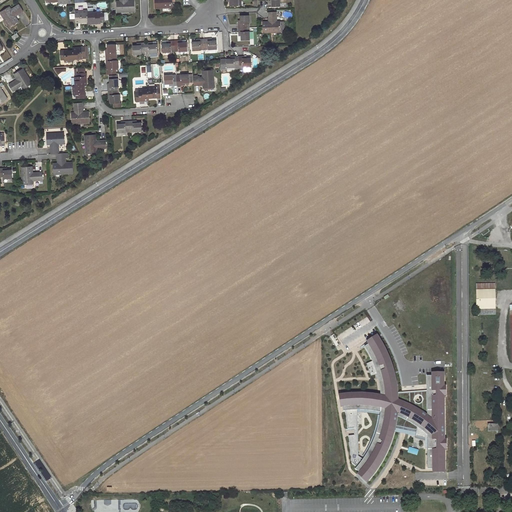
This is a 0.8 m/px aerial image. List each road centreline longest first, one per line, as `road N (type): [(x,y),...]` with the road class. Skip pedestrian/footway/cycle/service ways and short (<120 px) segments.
road 1 (unclassified): [(511,199),(122,453),(59,508)]
road 2 (secondary): [(0,251),(319,51),(363,0)]
road 3 (residential): [(94,34),(103,106),(185,108)]
